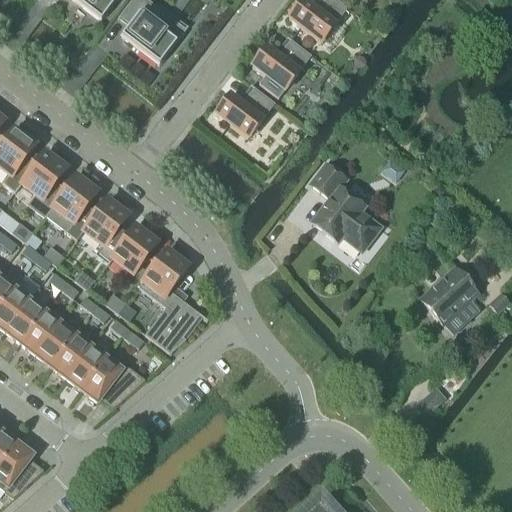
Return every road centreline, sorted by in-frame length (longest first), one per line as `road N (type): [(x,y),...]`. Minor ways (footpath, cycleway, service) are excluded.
road 1 (residential): [(131,175),(266,0)]
road 2 (residential): [(85,462),(244,320)]
road 3 (residential): [(244,320),(206,236),(131,175)]
road 4 (residential): [(131,175),(0,76)]
road 5 (unclassified): [(306,435),(351,445),(411,511)]
road 6 (unclassified): [(306,435),(297,387),(244,320)]
road 7 (unclassified): [(214,511),(306,435)]
